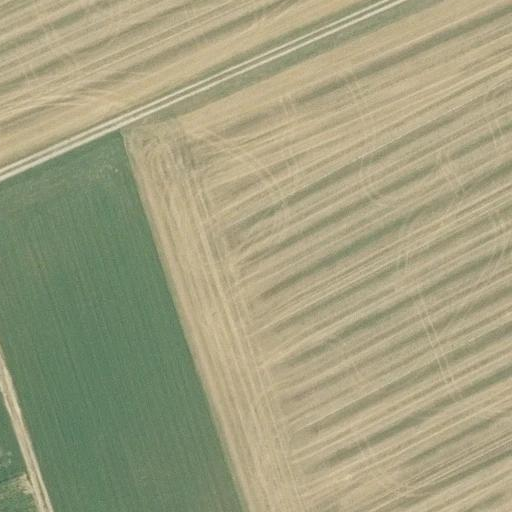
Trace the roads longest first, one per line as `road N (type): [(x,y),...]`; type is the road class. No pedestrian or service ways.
road 1 (track): [(0,177),(399,0)]
road 2 (track): [(44,511),(0,373)]
